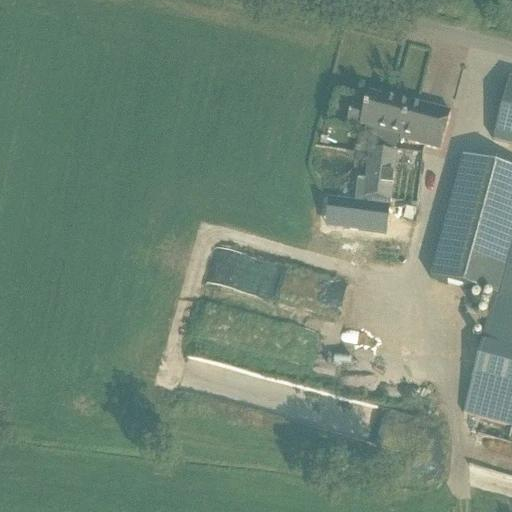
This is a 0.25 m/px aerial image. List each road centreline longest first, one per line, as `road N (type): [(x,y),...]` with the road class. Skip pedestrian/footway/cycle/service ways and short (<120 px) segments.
road 1 (unknown): [(451,511),(429,270),(437,189),(476,40)]
road 2 (unclassified): [(511,49),(310,0)]
